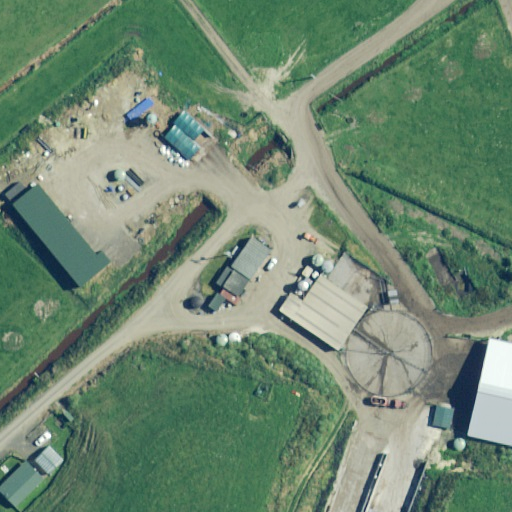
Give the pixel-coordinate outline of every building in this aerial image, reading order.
[(204,128),(186,112),(174,125),(191,141),(204,128)] [(269,250),(250,237),(229,267),(227,266),(216,283),(220,286),(207,307),(214,312),(224,297),(233,304),(269,250)] [(441,258),(436,247),(422,253),(426,264),(441,258)] [(365,307),(319,276),(301,303),(289,295),(278,310),(336,350),(365,307)] [(449,409),(436,406),(432,425),(445,428),(449,409)] [(61,459),(47,446),(33,461),(47,474),(61,459)] [(42,480),(24,462),(0,485),(0,492),(14,507),(42,480)]
